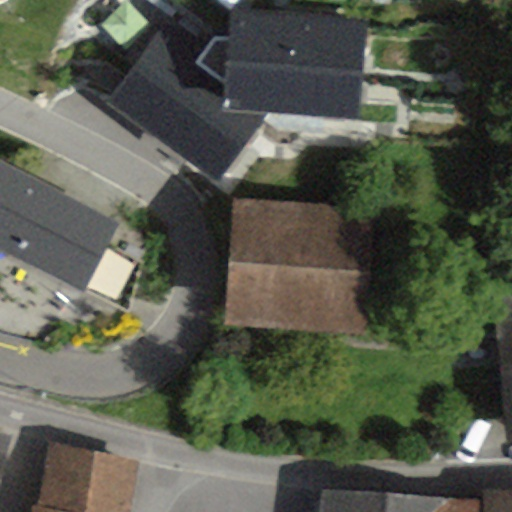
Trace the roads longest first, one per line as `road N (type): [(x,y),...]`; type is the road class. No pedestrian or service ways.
road 1 (residential): [(0,362),(74,378),(113,375),(151,359),(194,305),(201,265),(190,228),(144,178),(0,111)]
road 2 (residential): [(511,474),(321,475),(211,462),(0,412)]
